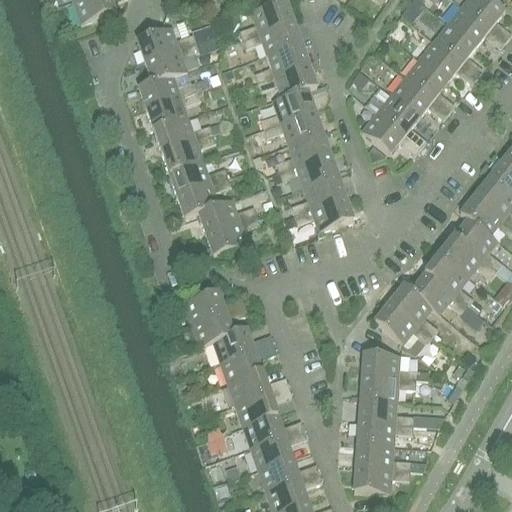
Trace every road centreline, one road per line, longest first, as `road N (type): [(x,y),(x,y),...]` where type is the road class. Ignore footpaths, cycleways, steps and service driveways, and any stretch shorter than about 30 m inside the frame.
road 1 (residential): [(263,292),(172,253),(111,98),(112,72),(140,0)]
road 2 (residential): [(388,244),(303,0)]
road 3 (residential): [(344,511),(263,292)]
road 4 (residential): [(388,244),(487,109),(511,96)]
road 5 (residential): [(263,292),(388,244)]
